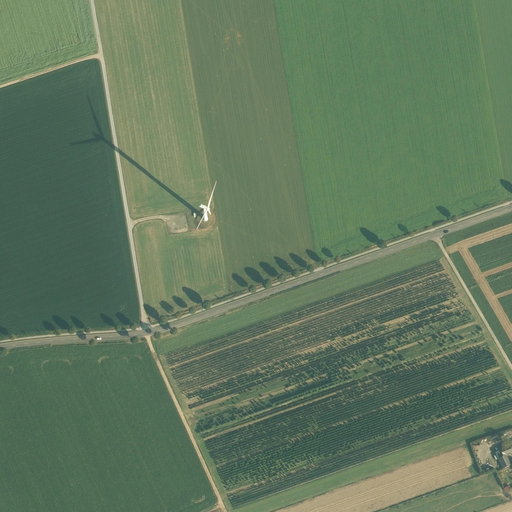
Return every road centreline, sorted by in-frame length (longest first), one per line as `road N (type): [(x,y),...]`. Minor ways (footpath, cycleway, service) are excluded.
road 1 (track): [(90,0),(143,318),(225,511)]
road 2 (secondary): [(0,347),(147,332),(434,233)]
road 3 (unclassified): [(434,233),(511,368)]
